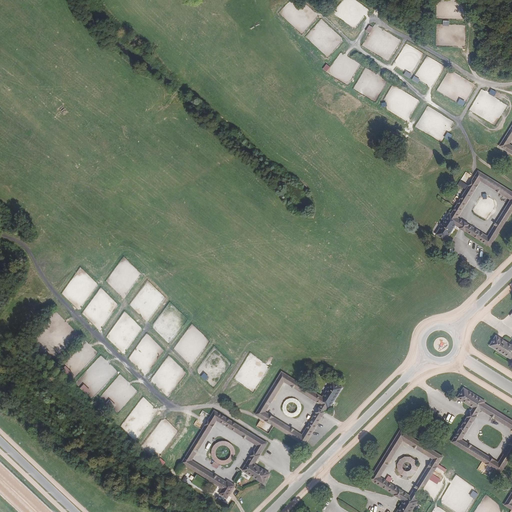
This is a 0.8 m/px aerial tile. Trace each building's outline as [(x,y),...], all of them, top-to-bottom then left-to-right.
[(511,147),(507,144),(511,136),(511,126),(500,146),(511,153),(511,147)] [(460,229),(463,223),(456,218),(474,188),(480,179),(511,198),(511,200),(488,239),(468,226),(464,231),(465,232),(465,231),(490,246),(511,210),(511,192),(478,171),(474,177),(472,181),(469,185),(467,189),(467,190),(451,215),(449,214),(436,235),(446,241),(456,225),(460,228),(460,229)] [(488,239),(511,200),(511,198),(480,179),(474,188),(456,218),(463,223),(468,226),(488,239)] [(511,345),(511,346),(509,344),(502,340),(497,337),(496,336),(490,346),(511,359),(511,357),(511,345)] [(321,409),(326,412),(326,411),(328,407),(329,408),(332,404),(343,387),(333,381),(323,396),(296,379),(283,371),(256,414),(266,420),(276,427),(304,445),(322,417),(323,417),(318,413),(303,436),(264,412),(284,379),(324,404),(321,409)] [(321,409),(324,404),(284,379),(264,412),(303,436),(318,413),(321,409)] [(80,388),(87,394),(91,390),(84,384),(80,388)] [(511,453),(511,421),(483,404),(484,401),(463,388),(457,398),(471,407),(473,408),(467,417),(452,442),(484,462),(493,468),(500,472),(511,453)] [(318,413),(323,417),(326,412),(321,409),(318,413)] [(208,421),(206,424),(206,425),(203,428),(201,433),(180,467),(221,492),(218,497),(225,502),(229,495),(233,489),(225,484),(225,486),(224,487),(205,475),(188,465),(208,432),(210,428),(214,422),(215,422),(257,448),(256,450),(255,452),(260,455),(260,454),(265,447),(212,414),(208,421)] [(197,419),(206,424),(208,421),(200,415),(197,419)] [(416,499),(419,495),(422,491),(443,456),(401,431),(371,480),(406,500),(400,510),(398,511),(411,511),(419,500),(416,499)] [(235,464),(234,443),(213,443),(213,464),(235,464)] [(257,459),(252,456),(241,474),(249,479),(251,476),(264,484),(270,474),(269,473),(263,470),(254,464),(257,460),(258,459),(257,459)] [(441,479),(433,474),(430,479),(438,484),(441,479)] [(475,499),(478,494),(473,491),(469,496),(475,499)]
